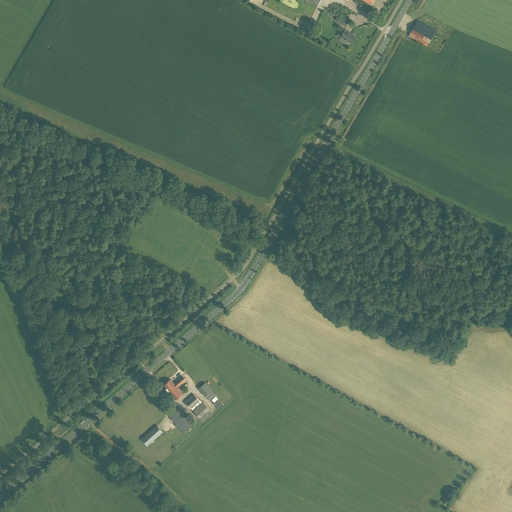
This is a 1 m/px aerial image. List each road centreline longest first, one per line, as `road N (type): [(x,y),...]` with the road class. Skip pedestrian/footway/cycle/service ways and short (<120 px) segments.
road 1 (secondary): [(0,493),(247,280),(410,0)]
road 2 (unknown): [(320,137),(309,137),(267,203),(0,89)]
